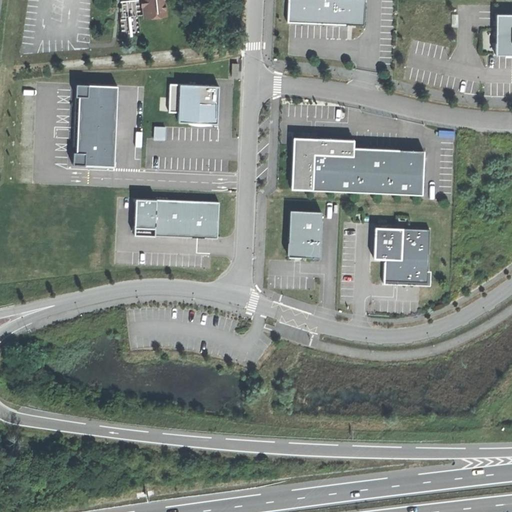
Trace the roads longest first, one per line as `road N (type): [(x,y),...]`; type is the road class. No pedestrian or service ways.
road 1 (motorway): [(511,450),(176,438),(0,409)]
road 2 (motorway): [(511,471),(197,511)]
road 3 (unclassified): [(232,297),(327,327),(396,335),(468,315),(511,285)]
road 4 (unclassified): [(511,119),(292,83),(250,84)]
road 5 (unclassified): [(232,297),(242,263),(250,84)]
road 6 (unclassified): [(45,307),(144,287),(232,297)]
